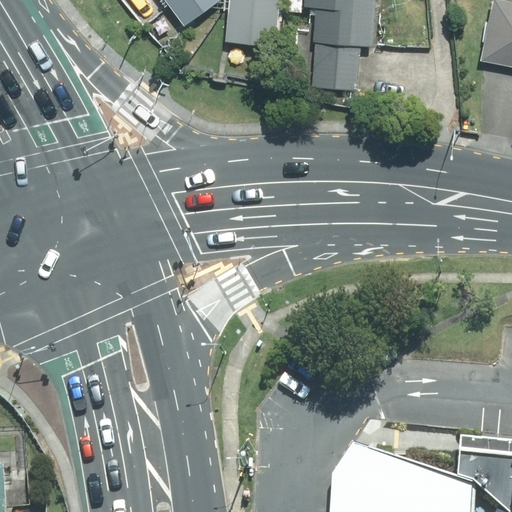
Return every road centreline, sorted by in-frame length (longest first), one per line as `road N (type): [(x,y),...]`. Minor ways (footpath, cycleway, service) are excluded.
road 1 (primary): [(451,193),(221,297),(197,319),(178,404)]
road 2 (secondary): [(5,0),(205,152),(292,183)]
road 3 (primary): [(129,511),(83,346),(35,235)]
road 4 (secondary): [(0,23),(110,207)]
road 5 (primary): [(110,207),(157,314),(178,404)]
road 6 (secondary): [(110,207),(173,192),(292,183)]
road 7 (secondary): [(292,183),(451,193)]
